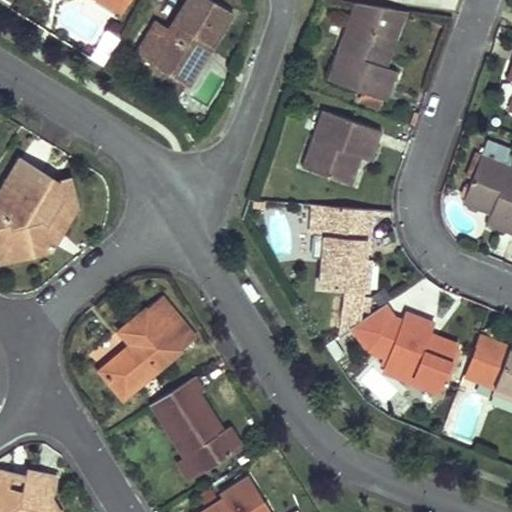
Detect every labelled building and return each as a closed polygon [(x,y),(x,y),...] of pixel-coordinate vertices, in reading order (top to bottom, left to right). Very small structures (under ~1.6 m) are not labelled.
[(103,0),(125,12),(132,0),(103,0)] [(215,46),(236,13),(215,0),(190,0),(173,29),(160,21),(138,54),(153,64),(157,56),(187,73),(207,41),(215,46)] [(386,34),(393,10),(355,4),(337,54),(342,56),(333,80),(365,92),(386,99),(396,70),(387,68),(383,66),(394,36),(386,34)] [(405,12),(393,10),(386,34),(394,36),(398,38),(405,12)] [(398,38),(394,36),(383,66),(387,68),(398,38)] [(190,87),(215,46),(207,41),(187,73),(157,56),(153,64),(190,87)] [(342,56),(337,54),(328,79),(333,80),(342,56)] [(386,99),(365,92),(361,102),(382,110),(386,99)] [(317,137),(327,111),(322,109),(311,135),(317,137)] [(311,135),(300,166),(346,184),(358,155),(369,159),(380,131),(327,111),(317,137),(311,135)] [(511,166),(511,151),(486,141),(464,200),(492,211),(489,216),(485,227),(511,237),(511,174),(510,173),(511,167),(511,166)] [(358,155),(346,184),(350,185),(361,157),(358,155)] [(0,217),(0,237),(10,236),(13,253),(54,250),(59,242),(56,236),(63,226),(68,229),(83,208),(68,179),(60,183),(53,187),(42,180),(46,173),(22,158),(6,185),(17,193),(8,208),(8,217),(0,217)] [(53,187),(60,183),(46,173),(42,180),(53,187)] [(17,193),(6,185),(0,195),(0,203),(8,208),(17,193)] [(492,211),(464,200),(462,205),(489,216),(492,211)] [(8,208),(0,203),(0,217),(8,217),(8,208)] [(312,262),(322,263),(320,290),(337,291),(332,343),(345,334),(366,319),(368,294),(369,294),(372,261),(367,261),(371,212),(328,208),(325,243),(320,243),(314,242),(312,262)] [(372,261),(376,212),(371,212),(367,261),(372,261)] [(56,236),(59,242),(68,229),(63,226),(56,236)] [(0,237),(0,247),(1,254),(13,253),(10,236),(0,237)] [(198,335),(164,294),(120,331),(130,345),(101,369),(123,397),(198,335)] [(408,386),(439,398),(456,353),(427,342),(429,336),(433,326),(407,316),(404,324),(396,321),(385,306),(366,319),(345,334),(364,359),(387,369),(386,369),(411,379),(408,386)] [(427,342),(456,353),(458,347),(429,336),(427,342)] [(511,351),(478,338),(464,371),(497,385),(511,391),(511,351)] [(386,369),(383,376),(408,386),(411,379),(386,369)] [(199,475),(240,449),(229,430),(222,435),(197,396),(201,393),(192,379),(150,406),(183,458),(187,456),(199,475)] [(511,391),(497,385),(495,391),(511,398),(511,391)] [(176,463),(188,482),(199,475),(187,456),(183,458),(176,463)] [(59,511),(52,500),(57,479),(29,472),(27,477),(24,491),(10,488),(13,476),(0,471),(0,511),(59,511)] [(27,477),(13,476),(10,488),(24,491),(27,477)] [(269,511),(250,481),(220,499),(222,503),(207,511),(269,511)]
